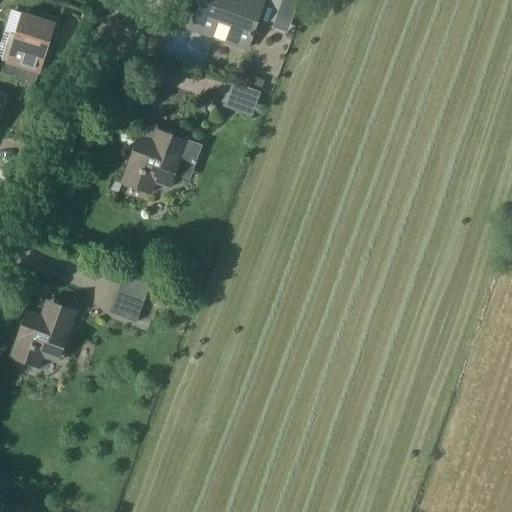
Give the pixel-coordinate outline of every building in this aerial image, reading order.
[(199,0),(189,29),(212,37),(214,33),(226,38),(225,42),(246,49),(255,23),(272,29),(282,0),(280,0),(199,0)] [(5,45),(0,61),(38,72),(46,46),(51,47),(60,19),(42,13),(40,20),(22,14),(15,36),(9,34),(5,45)] [(252,116),(261,92),(233,82),(224,106),(252,116)] [(168,187),(173,174),(190,180),(202,146),(155,129),(151,140),(137,135),(121,182),(151,192),(154,182),(168,187)] [(123,276),(110,312),(137,323),(151,287),(123,276)] [(40,314),(26,309),(9,355),(39,366),(42,356),(56,361),(75,310),(46,299),(40,314)]
